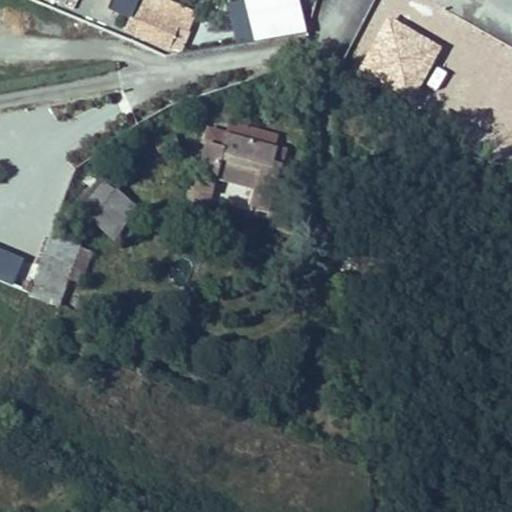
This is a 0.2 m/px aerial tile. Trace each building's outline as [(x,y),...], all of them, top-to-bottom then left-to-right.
[(176,55),(196,11),(171,0),(136,0),(123,31),(176,55)] [(416,89),(436,46),(419,38),(416,45),(382,30),(365,66),(416,89)] [(115,74),(96,80),(100,93),(119,87),(115,74)] [(202,142),(192,189),(210,193),(213,178),(258,188),(255,202),(269,206),(284,143),(225,130),(221,145),(202,142)] [(137,204),(99,176),(73,204),(114,239),(137,204)] [(83,239),(51,228),(29,293),(59,304),(83,239)] [(0,260),(0,277),(9,281),(14,266),(0,260)] [(75,511),(57,496),(46,508),(51,511),(75,511)]
